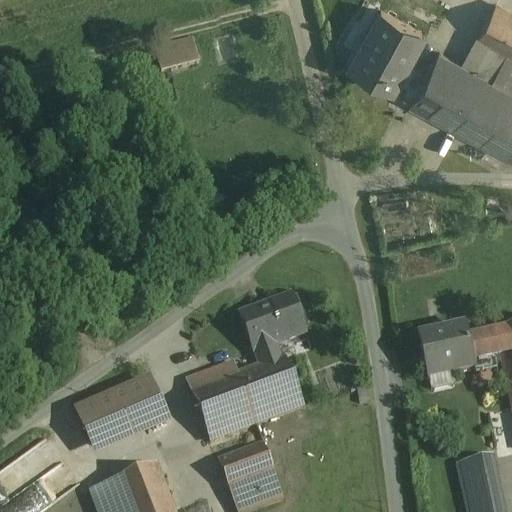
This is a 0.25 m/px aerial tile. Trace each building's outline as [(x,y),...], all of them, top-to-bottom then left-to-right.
[(507,47),(511,49),(511,9),(498,1),(481,31),(507,47)] [(352,64),(409,96),(440,42),(382,10),(352,64)] [(409,96),(507,153),(511,143),(511,83),(492,72),(440,42),(409,96)] [(511,49),(507,47),(492,72),(511,83),(511,49)] [(240,318),(254,356),(256,355),(274,348),(305,336),(290,298),(240,318)] [(475,375),(473,367),(467,340),(464,329),(417,339),(427,385),(475,375)] [(511,330),(467,340),(473,367),(498,361),(511,421),(511,330)] [(274,348),(256,355),(261,370),(280,363),(274,348)] [(181,377),(206,439),(300,401),(284,361),(280,363),(261,370),(240,378),(231,357),(181,377)] [(163,417),(145,372),(81,398),(99,443),(163,417)] [(262,444),(218,462),(238,510),(282,492),(262,444)] [(174,511),(153,459),(88,485),(93,497),(98,511),(174,511)] [(504,511),(493,460),(455,468),(464,511),(504,511)] [(0,511),(46,511),(60,504),(47,482),(0,510),(0,511)]
